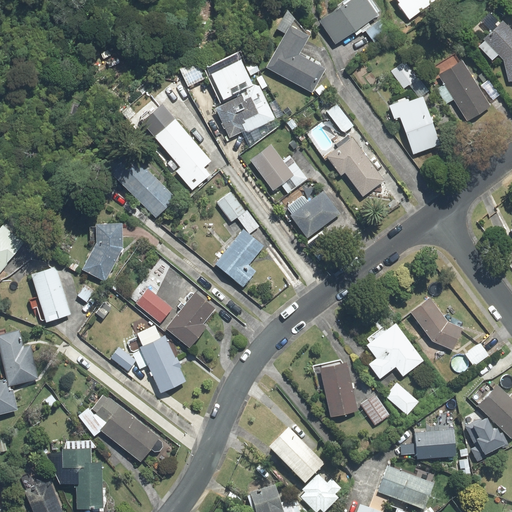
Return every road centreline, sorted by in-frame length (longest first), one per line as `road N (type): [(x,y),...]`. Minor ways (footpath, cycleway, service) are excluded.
road 1 (residential): [(436,211),(255,355),(174,511)]
road 2 (unknown): [(61,347),(196,447)]
road 3 (residential): [(511,313),(436,211)]
